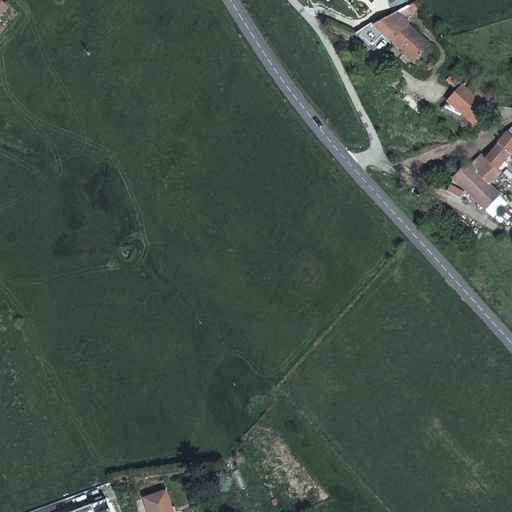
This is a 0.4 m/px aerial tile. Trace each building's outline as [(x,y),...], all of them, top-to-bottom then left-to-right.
[(406,14),(421,3),(418,0),(415,0),(380,19),(378,18),(358,29),(362,32),(367,35),(374,31),(378,36),(388,29),(396,36),(412,21),(406,14)] [(407,46),(418,57),(433,44),(422,31),(421,32),(412,21),(396,36),(407,46)] [(453,77),(463,88),(469,82),(459,71),(453,77)] [(467,126),(477,116),(485,109),(492,116),(502,106),(475,78),(469,82),(463,88),(442,107),(463,129),(467,126)] [(471,130),(481,121),(477,116),(467,126),(471,130)] [(511,128),(489,152),(487,149),(474,162),(472,159),(464,167),(456,175),(493,210),(507,195),(490,178),(511,154),(511,128)] [(172,511),(166,491),(145,498),(149,511),(172,511)]
